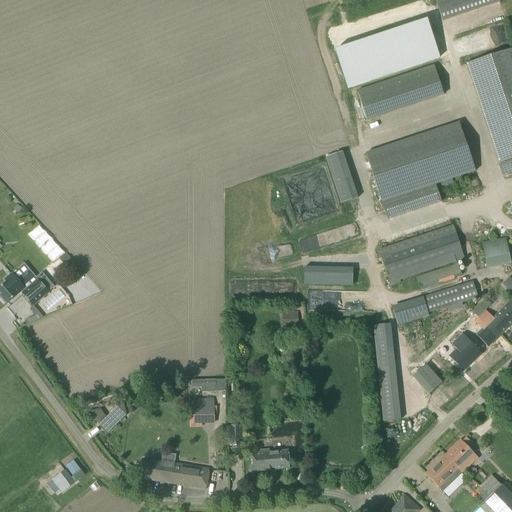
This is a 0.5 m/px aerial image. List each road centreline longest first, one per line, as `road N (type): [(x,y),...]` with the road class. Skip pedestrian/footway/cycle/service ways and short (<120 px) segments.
road 1 (unclassified): [(379,496),(329,487),(173,498),(126,483),(87,447),(0,327)]
road 2 (unclassified): [(379,496),(511,377)]
